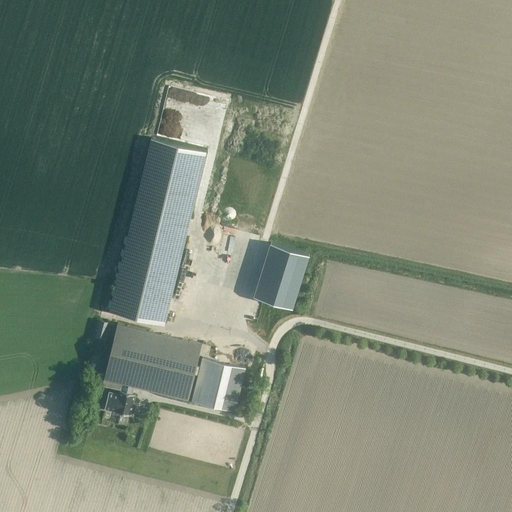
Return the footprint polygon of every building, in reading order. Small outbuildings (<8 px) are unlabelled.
[(151,137),(128,234),(110,311),(164,324),(206,151),(151,137)] [(254,296),(292,308),(308,254),(270,242),(254,296)] [(206,276),(208,264),(201,263),(198,274),(206,276)] [(104,290),(100,306),(107,307),(111,291),(104,290)] [(114,324),(100,320),(96,337),(104,338),(105,332),(112,334),(114,324)] [(204,356),(207,345),(202,344),(117,323),(102,385),(120,389),(119,394),(109,391),(105,408),(115,410),(115,411),(130,414),(135,394),(132,393),(134,386),(188,399),(194,374),(197,374),(191,400),(235,411),(245,367),(202,357),(200,365),(196,365),(199,355),(204,356)]
